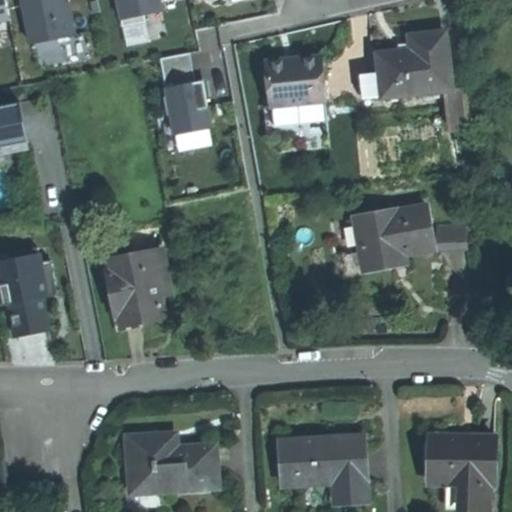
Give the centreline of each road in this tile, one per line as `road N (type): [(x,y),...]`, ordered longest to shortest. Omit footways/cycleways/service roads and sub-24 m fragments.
road 1 (residential): [(246,373),(0,382)]
road 2 (residential): [(383,366),(394,511)]
road 3 (residential): [(246,373),(255,511)]
road 4 (residential): [(383,366),(246,373)]
road 5 (residential): [(511,369),(500,362),(383,366)]
